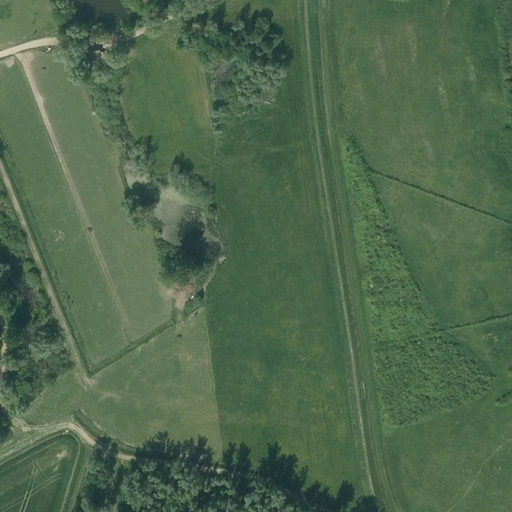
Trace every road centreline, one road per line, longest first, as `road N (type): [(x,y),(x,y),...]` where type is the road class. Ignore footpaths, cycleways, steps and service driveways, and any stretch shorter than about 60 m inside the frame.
road 1 (track): [(0,403),(28,430),(70,426),(113,453),(258,481),(326,511)]
road 2 (track): [(211,0),(115,42),(53,38),(0,55)]
